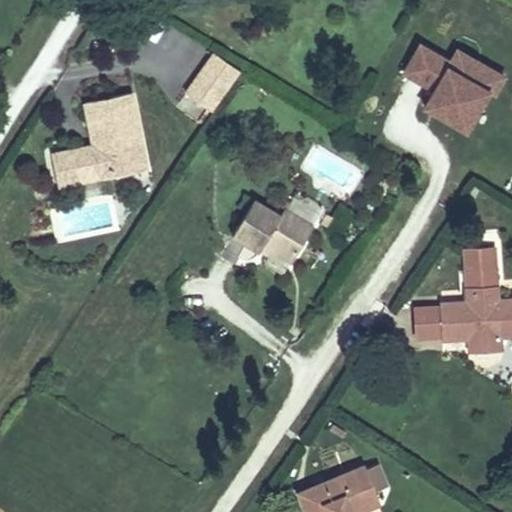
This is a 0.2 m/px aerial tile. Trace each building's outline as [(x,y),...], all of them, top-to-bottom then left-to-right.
[(417,33),(398,72),(423,92),(419,119),(475,141),(511,74),(459,38),(442,50),(417,33)] [(212,109),(239,68),(214,52),(187,92),(212,109)] [(145,168),(130,89),(81,98),(90,143),(70,146),(74,170),(104,164),(107,176),(145,168)] [(104,164),(74,170),(70,146),(49,150),(56,186),(107,176),(104,164)] [(253,199),(231,235),(258,252),(259,250),(262,245),(271,250),(291,262),(313,227),(283,209),(279,215),(253,199)] [(262,245),(259,250),(268,255),(271,250),(262,245)] [(466,302),(413,305),(415,341),(469,338),(469,350),(500,349),(499,336),(511,335),(511,299),(497,300),(493,247),(464,249),(466,302)] [(362,467),(299,493),(306,511),(355,511),(377,503),(362,467)]
